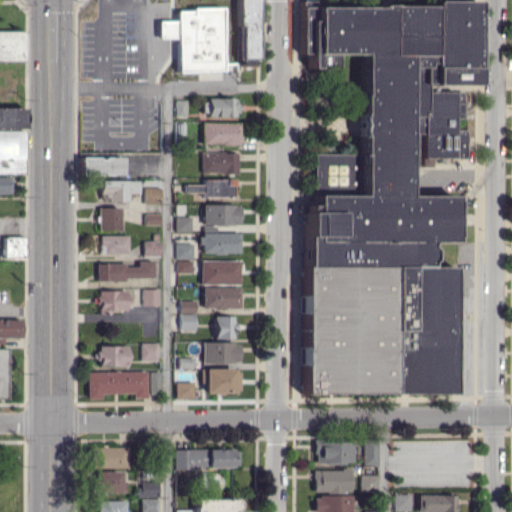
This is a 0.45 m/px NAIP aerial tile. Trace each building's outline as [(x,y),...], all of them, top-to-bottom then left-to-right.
[(255,0),(235,0),(235,66),(255,67),(255,0)] [(302,392),(450,394),(452,267),(427,266),(427,241),(450,242),(451,195),(403,194),(404,133),(421,133),(421,165),(431,166),(431,157),(465,157),(465,129),(452,129),(452,118),(461,118),(461,91),(422,91),(422,84),(472,85),(473,5),(311,3),(311,1),(290,0),(310,67),(334,67),(334,53),(357,53),(356,154),(305,153),(302,392)] [(220,8),(174,8),(175,21),(156,21),(156,38),(175,38),(175,70),(221,70),(220,8)] [(0,60),(22,60),(22,31),(0,30),(0,60)] [(235,98),(200,98),(200,115),(235,115),(235,98)] [(174,116),(185,116),(185,100),(174,99),(174,116)] [(0,127),(22,128),(22,107),(0,107),(0,127)] [(238,123),(199,122),(199,144),(238,144),(238,123)] [(22,130),(0,129),(0,172),(22,172),(22,130)] [(236,173),(236,151),(199,152),(199,173),(236,173)] [(120,174),(121,157),(78,157),(78,174),(120,174)] [(0,193),(8,194),(8,176),(0,176),(0,193)] [(231,196),(231,178),(201,179),(201,184),(183,184),(183,192),(201,191),(201,196),(231,196)] [(137,180),(97,179),(97,201),(123,201),(124,192),(136,192),(137,180)] [(158,187),(142,187),(142,203),(158,203),(158,187)] [(200,224),(237,224),(238,204),(200,204),(200,224)] [(116,207),(96,207),(97,230),(116,229),(116,207)] [(158,213),(143,213),(143,224),(158,224),(158,213)] [(190,216),(174,216),(173,231),(189,231),(190,216)] [(237,253),(237,232),(200,232),(200,252),(237,253)] [(97,235),(97,253),(126,253),(125,234),(97,235)] [(23,236),(1,236),(1,256),(22,256),(23,236)] [(158,255),(158,240),(140,241),(141,256),(158,255)] [(191,243),(174,243),(174,258),(191,258),(191,243)] [(237,260),(198,259),(198,283),(237,284),(237,260)] [(94,263),(95,279),(152,278),(151,260),(135,260),(135,266),(123,266),(123,262),(94,263)] [(174,272),(191,272),(190,260),(174,260),(174,272)] [(201,308),(238,307),(238,286),(200,287),(201,308)] [(157,288),(140,288),(140,305),(157,305),(157,288)] [(124,310),(124,289),(95,290),(95,311),(124,310)] [(193,300),(177,300),(177,312),(193,313),(193,300)] [(177,330),(193,329),(193,313),(177,314),(177,330)] [(232,316),(212,315),(212,338),(232,338),(232,316)] [(0,318),(0,343),(2,343),(2,338),(19,338),(18,319),(0,318)] [(200,361),(237,362),(238,342),(200,341),(200,361)] [(155,342),(138,342),(139,361),(156,360),(155,342)] [(125,345),(95,345),(95,365),(125,366),(125,345)] [(200,368),(200,393),(237,392),(237,367),(200,368)] [(144,371),(84,372),(85,399),(98,398),(98,393),(131,392),(131,397),(144,397),(144,371)] [(158,371),(146,371),(147,394),(159,394),(158,371)] [(191,382),(173,381),(173,398),(191,398),(191,382)] [(362,464),(377,464),(376,437),(361,438),(362,464)] [(351,440),(313,441),(313,463),(352,462),(351,440)] [(126,447),(91,446),(90,467),(126,467),(126,447)] [(174,468),(231,467),(231,448),(173,450),(174,468)] [(312,468),(311,491),(348,492),(348,469),(312,468)] [(118,471),(94,471),(94,492),(118,492),(118,471)] [(376,475),(358,474),(357,491),(376,491),(376,475)] [(136,496),(156,496),(156,482),(136,481),(136,496)] [(408,493),(391,494),(391,510),(408,510),(408,493)] [(416,511),(417,511),(453,511),(454,495),(416,494),(416,511)] [(349,511),(349,495),(311,495),(311,511),(349,511)] [(156,511),(156,498),(138,499),(138,511),(156,511)] [(233,511),(233,499),(193,498),(192,511),(233,511)] [(122,511),(123,500),(96,500),(95,511),(122,511)]
